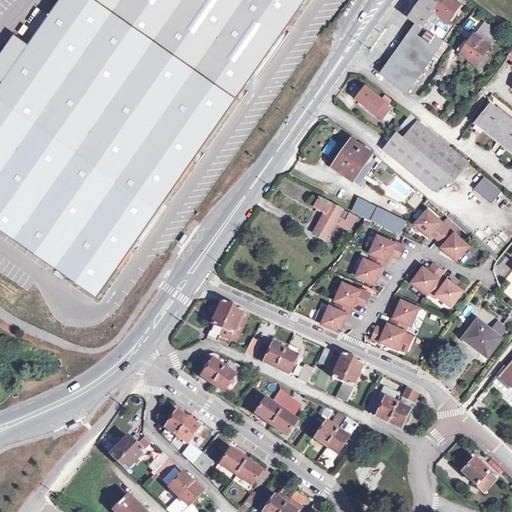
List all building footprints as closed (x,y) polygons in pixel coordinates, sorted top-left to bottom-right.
[(60,0),(29,44),(15,34),(0,55),(0,80),(3,83),(0,86),(0,229),(98,298),(306,0),(60,0)] [(333,0),(327,10),(333,13),(342,0),(333,0)] [(429,8),(435,0),(420,0),(409,16),(417,22),(419,24),(444,42),(447,36),(456,23),(452,20),(449,19),(447,23),(446,23),(436,16),(438,14),(429,8)] [(448,18),(452,12),(438,2),(435,0),(429,8),(438,14),(436,16),(446,23),(447,23),(449,19),(449,18),(448,18)] [(438,2),(452,12),(455,13),(462,3),(457,0),(435,0),(438,2)] [(457,51),(469,59),(483,40),(482,40),(486,34),(494,40),(498,34),(491,28),(485,23),(476,35),(475,34),(469,42),(465,39),(457,51)] [(408,94),(444,42),(419,24),(415,31),(412,29),(411,31),(408,45),(392,68),(387,64),(381,73),(408,94)] [(408,45),(411,31),(387,64),(392,68),(408,45)] [(490,45),(494,40),(486,34),(482,40),(483,40),(469,59),(481,69),(489,57),(485,55),(492,46),(490,45)] [(383,119),(393,107),(366,87),(357,99),(383,119)] [(477,121),(511,149),(511,121),(491,104),(490,106),(477,121)] [(411,114),(396,131),(397,133),(384,148),(395,157),(434,189),(455,179),(469,162),(411,114)] [(355,140),(347,151),(336,166),(335,168),(354,181),(373,153),(359,143),(355,140)] [(492,203),(502,190),(484,176),(474,188),(492,203)] [(343,221),(348,212),(342,209),(320,198),(316,206),(317,207),(316,209),(322,212),(323,210),(325,211),(321,219),(324,220),(316,233),(325,238),(334,223),(337,218),(343,221)] [(363,215),(369,203),(359,198),(353,210),(363,215)] [(378,207),(369,203),(363,215),(371,219),(378,207)] [(381,224),(387,212),(378,207),(371,219),(381,224)] [(433,234),(438,239),(449,228),(429,210),(416,224),(430,237),(433,234)] [(356,216),(348,212),(343,221),(337,218),(334,223),(348,231),(356,216)] [(400,234),(406,222),(387,212),(381,224),(400,234)] [(470,247),(449,228),(438,239),(445,245),(442,248),(457,261),(470,247)] [(388,261),(391,255),(399,259),(405,246),(396,242),(396,244),(378,236),(371,254),(372,254),(387,261),(388,261)] [(384,268),(387,261),(372,254),(369,261),(365,259),(357,277),(375,285),(382,268),(384,268)] [(445,272),(434,264),(429,271),(424,268),(413,283),(428,295),(429,293),(440,279),(445,272)] [(446,284),(440,279),(429,293),(436,298),(437,296),(452,307),(464,292),(448,280),(446,284)] [(354,309),(356,302),(364,306),(370,293),(361,290),(361,291),(344,283),(336,301),(338,302),(352,308),(354,309)] [(393,317),(390,325),(405,331),(408,324),(412,326),(420,309),(402,301),(395,318),(393,317)] [(349,315),(352,308),(338,302),(335,309),(330,307),(322,324),(340,332),(348,315),(349,315)] [(208,336),(218,341),(232,307),(222,303),(221,305),(216,318),(208,336)] [(216,318),(221,305),(215,303),(210,315),(216,318)] [(232,307),(218,341),(228,346),(233,334),(243,311),(232,307)] [(248,314),(243,311),(233,334),(238,337),(248,314)] [(479,318),(466,335),(474,341),(473,343),(489,355),(503,337),(502,336),(491,328),(479,318)] [(491,328),(502,336),(508,329),(497,320),(491,328)] [(381,343),(381,342),(398,349),(406,332),(405,331),(390,325),(389,324),(386,330),(378,327),(372,339),(381,343)] [(474,341),(466,335),(463,339),(488,358),(489,355),(473,343),(474,341)] [(254,359),(262,342),(252,337),(244,354),(254,359)] [(286,350),(288,344),(276,338),(264,363),(276,370),(286,350)] [(301,350),(288,344),(286,350),(299,356),(301,350)] [(327,367),(334,352),(325,348),(318,363),(327,367)] [(299,356),(286,350),(276,370),(289,376),(299,356)] [(213,385),(229,361),(215,354),(204,354),(213,360),(201,378),(213,385)] [(343,382),(353,359),(342,354),(338,364),(337,367),(332,377),(343,382)] [(364,363),(353,359),(343,382),(335,398),(347,404),(355,387),(353,386),(364,363)] [(511,360),(498,376),(511,388),(511,387),(511,360)] [(229,361),(213,385),(224,393),(236,376),(243,367),(230,361),(229,361)] [(305,366),(299,379),(307,382),(313,370),(305,366)] [(389,424),(400,399),(402,395),(384,386),(379,396),(385,399),(376,418),(389,424)] [(410,411),(413,405),(417,394),(406,388),(402,395),(400,399),(389,424),(401,430),(410,411)] [(255,415),(271,426),(290,398),(280,392),(272,403),(266,399),(255,415)] [(300,405),(290,398),(271,426),(287,437),(299,421),(292,417),(300,405)] [(172,445),(177,437),(189,420),(178,412),(162,435),(172,445)] [(315,440),(326,448),(346,418),(338,414),(330,425),(326,423),(315,440)] [(346,418),(326,448),(337,455),(357,426),(346,418)] [(201,428),(189,420),(177,437),(189,446),(201,428)] [(118,462),(136,444),(128,436),(110,455),(118,462)] [(136,444),(118,462),(126,470),(144,452),(143,451),(149,444),(143,437),(136,444)] [(194,465),(202,455),(191,446),(183,455),(194,465)] [(231,449),(220,466),(237,477),(247,460),(231,449)] [(157,473),(170,460),(163,453),(150,466),(157,473)] [(212,462),(202,455),(194,465),(203,474),(212,462)] [(462,473),(484,493),(497,479),(475,459),(462,473)] [(177,467),(170,460),(157,473),(163,480),(177,467)] [(247,460),(237,477),(252,487),(263,472),(247,460)] [(218,470),(234,481),(237,477),(220,466),(218,470)] [(179,498),(194,483),(183,473),(169,488),(179,498)] [(250,491),(252,487),(237,477),(234,481),(250,491)] [(111,479),(100,492),(107,498),(118,485),(111,479)] [(204,492),(194,483),(179,498),(167,510),(168,511),(196,511),(197,511),(191,506),(204,492)] [(277,497),(287,504),(290,499),(280,493),(277,497)] [(241,511),(248,511),(259,499),(252,494),(239,510),(241,511)] [(144,511),(129,496),(113,511),(114,511),(144,511)] [(281,511),(287,504),(277,497),(275,496),(264,511),(281,511)]
